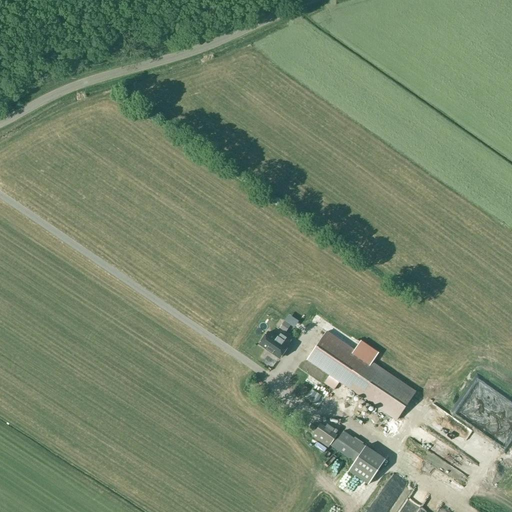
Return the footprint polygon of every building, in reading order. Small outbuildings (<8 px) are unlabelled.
[(290,325),(284,321),(280,328),(285,332),(290,325)] [(280,340),(268,332),(260,344),(279,358),(288,345),(287,345),(291,339),(284,334),(280,340)] [(415,392),(326,332),(307,359),(396,420),(415,392)] [(466,416),(471,414),(466,405),(462,408),(466,416)] [(359,426),(382,433),(386,420),(363,412),(359,426)] [(321,423),(312,436),(328,447),(337,434),(321,423)] [(343,431),(332,447),(351,460),(362,444),(343,431)] [(385,460),(362,444),(351,460),(354,462),(348,471),(368,484),(385,460)] [(384,485),(391,492),(399,482),(392,476),(384,485)] [(403,504),(393,497),(384,511),(418,511),(427,499),(412,490),(403,504)]
